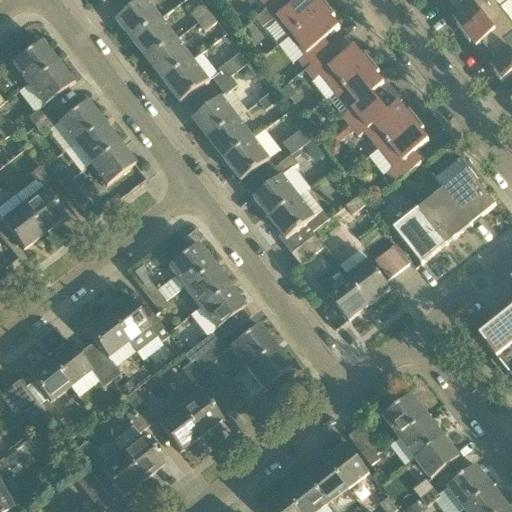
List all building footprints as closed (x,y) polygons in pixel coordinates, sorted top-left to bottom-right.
[(130,45),(161,21),(145,0),(127,0),(122,5),(128,13),(117,21),(133,42),(129,44),(130,45)] [(292,0),(280,0),(268,10),(256,20),(262,28),(277,17),(293,36),(328,8),(321,0),(319,0),(318,2),(316,0),(299,0),(295,4),(292,0)] [(259,0),(268,10),(280,0),(259,0)] [(437,2),(445,13),(460,0),(438,0),(439,1),(437,2)] [(499,8),(493,0),(460,0),(445,13),(453,23),(455,22),(459,27),(457,28),(464,36),(499,8)] [(211,15),(204,6),(191,16),(198,25),(211,15)] [(298,61),(306,72),(332,51),(325,42),(340,29),(332,20),(335,17),(328,8),(293,36),(307,54),(298,61)] [(474,49),(482,60),(511,36),(511,23),(499,8),(464,36),(470,44),(472,43),(476,48),(474,49)] [(211,15),(198,25),(205,34),(218,24),(211,15)] [(161,21),(130,45),(133,43),(148,63),(145,65),(146,66),(177,41),(161,21)] [(511,75),(511,36),(482,60),(491,70),(492,69),(496,74),(495,75),(501,84),(511,75)] [(177,41),(146,66),(149,64),(164,83),(161,86),(193,62),(177,41)] [(40,43),(29,52),(12,65),(28,86),(60,62),(59,61),(56,64),(40,43)] [(340,60),(332,51),(306,72),(314,82),(323,75),(337,93),(373,65),(366,55),(363,58),(355,48),(340,60)] [(219,89),(231,79),(249,65),(241,54),(210,78),(219,89)] [(60,62),(28,86),(44,107),(73,85),(57,65),(60,62)] [(193,62),(161,86),(162,87),(165,84),(181,105),(209,83),(193,62)] [(342,118),(350,128),(377,107),(381,104),(373,95),(385,86),(377,76),(380,74),(373,65),(337,93),(352,111),(342,118)] [(231,79),(219,89),(225,97),(238,88),(231,79)] [(272,93),(259,103),(266,112),(279,102),(272,93)] [(206,144),(237,120),(221,99),(193,121),(209,141),(206,144)] [(75,146),(106,122),(105,121),(102,124),(86,103),(58,125),(75,146)] [(381,104),(377,107),(350,128),(359,139),(368,131),(382,149),(417,121),(410,112),(407,115),(399,105),(388,114),(381,104)] [(28,119),(36,129),(48,119),(41,109),(28,119)] [(13,135),(0,117),(0,135),(4,141),(13,135)] [(48,119),(36,129),(42,136),(54,127),(48,119)] [(237,120),(206,144),(206,145),(210,142),(225,162),(222,164),(222,165),(253,141),(237,120)] [(396,185),(422,164),(414,154),(429,142),(421,132),(425,130),(417,121),(382,149),(396,167),(387,174),(396,185)] [(91,167),(122,142),(121,142),(118,144),(103,124),(106,122),(75,146),(91,167)] [(305,128),(283,145),(291,157),(314,140),(305,128)] [(253,141),(222,165),(225,163),(241,183),(269,162),(253,141)] [(122,142),(91,167),(106,188),(135,166),(119,145),(122,143),(122,142)] [(267,223),(298,199),(298,198),(283,178),(299,166),(292,157),(279,167),(265,178),(271,186),(254,199),(270,220),(267,223)] [(30,176),(40,188),(48,181),(39,169),(30,176)] [(444,191),(472,227),(497,207),(468,171),(444,191)] [(59,184),(66,193),(69,198),(78,191),(67,177),(59,184)] [(44,190),(22,207),(47,239),(47,238),(45,235),(65,219),(44,190)] [(78,191),(69,198),(78,209),(87,202),(78,191)] [(298,232),(307,243),(315,236),(313,234),(330,221),(323,213),(324,213),(307,191),(298,198),(298,199),(267,223),(270,221),(286,242),(298,232)] [(419,210),(447,246),(472,227),(444,191),(419,210)] [(353,217),(365,207),(358,198),(346,207),(353,217)] [(22,207),(2,223),(23,252),(44,236),(46,239),(47,239),(22,207)] [(447,246),(419,210),(394,231),(422,266),(447,246)] [(315,236),(307,243),(291,255),(301,267),(325,250),(315,236)] [(375,262),(377,265),(389,281),(411,265),(396,245),(375,262)] [(167,268),(184,289),(216,264),(215,264),(212,267),(196,246),(167,268)] [(348,279),(372,310),(373,310),(371,307),(391,291),(369,262),(348,279)] [(216,265),(216,264),(184,289),(200,310),(232,285),(231,285),(228,287),(213,267),(216,265)] [(372,310),(348,279),(327,295),(349,323),(370,307),(372,310)] [(149,301),(158,295),(149,282),(140,289),(149,301)] [(232,286),(232,285),(200,310),(216,331),(200,343),(207,351),(220,341),(236,329),(229,321),(245,309),(229,288),(232,286)] [(104,312),(128,344),(136,353),(156,338),(161,344),(169,337),(135,293),(107,315),(104,312)] [(149,301),(152,305),(159,314),(168,307),(158,295),(149,301)] [(104,312),(103,313),(106,316),(85,332),(107,360),(128,344),(104,312)] [(511,313),(488,332),(486,345),(511,377),(511,313)] [(229,349),(246,370),(278,345),(277,345),(274,347),(258,326),(229,349)] [(220,341),(207,351),(194,362),(202,373),(215,363),(213,360),(227,350),(220,341)] [(46,357),(70,389),(91,373),(69,344),(49,360),(46,357)] [(278,345),(246,370),(262,391),(291,368),(275,348),(278,345)] [(70,389),(46,357),(45,357),(48,361),(27,377),(49,405),(70,389)] [(110,363),(102,370),(111,382),(120,375),(110,363)] [(102,370),(93,376),(102,389),(111,382),(102,370)] [(186,403),(178,409),(203,441),(201,438),(222,422),(203,397),(211,391),(200,377),(191,384),(194,388),(182,397),(186,403)] [(18,383),(0,396),(0,397),(15,417),(34,403),(18,383)] [(213,394),(217,400),(230,416),(242,406),(226,385),(213,394)] [(427,417),(412,397),(383,419),(399,439),(431,415),(427,417)] [(63,421),(52,407),(44,414),(54,428),(63,421)] [(146,409),(137,416),(147,429),(156,422),(146,409)] [(203,442),(203,441),(178,409),(157,425),(179,454),(200,438),(203,442)] [(415,460),(447,436),(447,435),(443,438),(428,418),(431,416),(431,415),(399,439),(415,460)] [(138,436),(147,429),(137,416),(128,423),(138,436)] [(348,438),(362,455),(371,448),(377,456),(381,453),(361,428),(348,438)] [(447,436),(415,460),(431,481),(460,459),(444,439),(447,436)] [(141,438),(120,454),(145,486),(143,483),(164,467),(141,438)] [(327,462),(349,491),(370,475),(347,446),(327,462)] [(371,448),(362,455),(372,467),(380,460),(377,456),(371,448)] [(0,461),(0,476),(1,479),(0,479),(0,511),(7,511),(11,510),(12,511),(27,503),(8,473),(22,462),(14,451),(0,461)] [(145,486),(120,454),(99,470),(121,499),(142,483),(144,486),(145,486)] [(304,475),(303,475),(328,507),(349,491),(327,462),(324,459),(324,460),(326,463),(306,478),(304,475)] [(448,489),(465,511),(496,486),(495,485),(492,488),(476,467),(448,489)] [(105,511),(113,505),(101,490),(89,474),(76,484),(88,500),(98,511),(105,511)] [(283,492),(285,495),(285,494),(298,511),(321,511),(328,507),(303,475),(303,476),(306,479),(294,488),(292,484),(283,492)] [(434,491),(427,481),(414,491),(421,500),(434,491)] [(465,511),(504,511),(511,506),(508,508),(493,489),(496,486),(465,511)] [(434,491),(421,500),(427,509),(440,499),(434,491)] [(298,511),(285,494),(285,495),(264,511),(265,511),(298,511)] [(384,511),(398,511),(388,499),(380,506),(384,511)]
